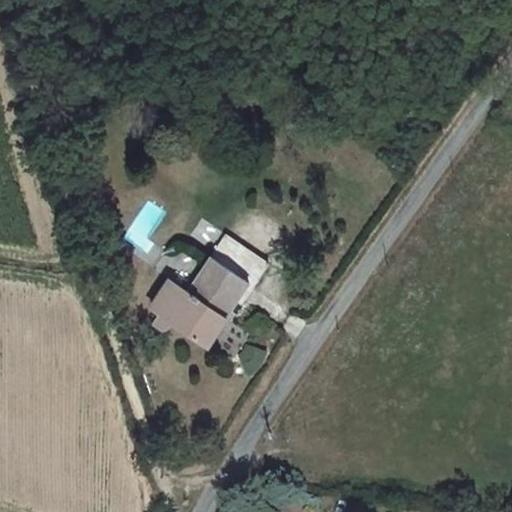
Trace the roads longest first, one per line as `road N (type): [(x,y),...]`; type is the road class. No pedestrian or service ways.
road 1 (unclassified): [(511,60),(200,511)]
road 2 (track): [(25,0),(34,63),(177,511)]
